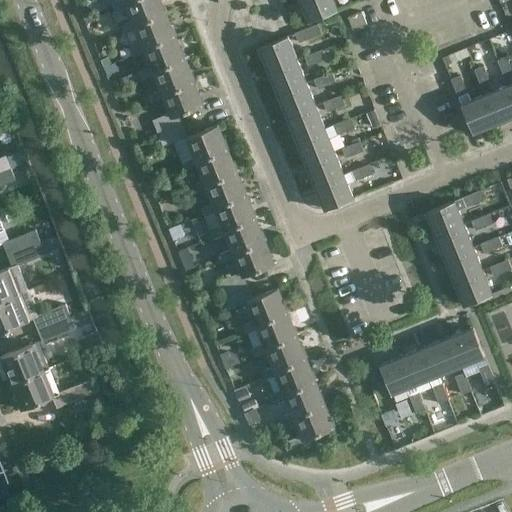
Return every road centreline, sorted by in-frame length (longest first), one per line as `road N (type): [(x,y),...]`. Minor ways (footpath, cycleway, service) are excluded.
road 1 (tertiary): [(83,138),(190,399)]
road 2 (residential): [(299,236),(218,34),(222,0)]
road 3 (residential): [(299,236),(511,150)]
road 4 (tertiary): [(83,138),(26,0)]
road 5 (tertiary): [(437,483),(303,511)]
